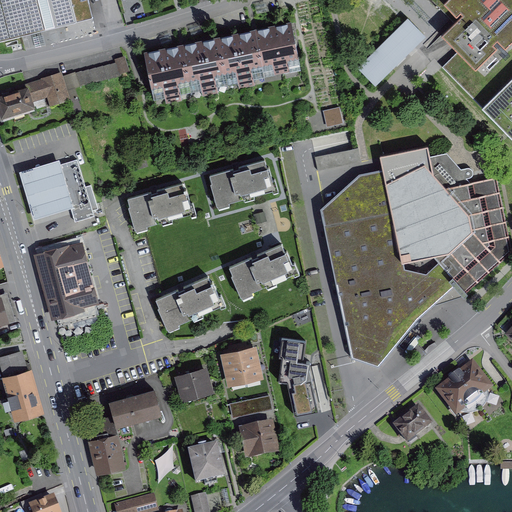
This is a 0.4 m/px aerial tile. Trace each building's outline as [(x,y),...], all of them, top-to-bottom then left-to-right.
[(0,0),(0,37),(2,43),(94,20),(92,12),(90,6),(88,0),(0,0)] [(431,0),(451,20),(462,10),(460,9),(456,13),(443,0),(431,0)] [(494,41),(497,37),(505,44),(510,40),(511,37),(511,0),(443,0),(456,13),(460,9),(462,10),(451,20),(441,31),(459,49),(475,66),(497,44),(494,41)] [(410,18),(359,67),(376,85),(427,36),(410,18)] [(292,24),(255,32),(266,83),(303,76),(292,24)] [(255,32),(219,39),(229,91),(266,83),(255,32)] [(459,49),(442,65),(482,104),(511,74),(511,42),(510,40),(505,44),(497,37),(494,41),(497,44),(475,66),(459,49)] [(219,39),(182,47),(192,98),(229,91),(219,39)] [(182,47),(145,54),(156,106),(192,98),(182,47)] [(76,90),(131,73),(125,57),(115,60),(115,63),(63,77),(71,102),(79,98),(76,90)] [(30,89),(0,98),(0,107),(4,122),(71,102),(63,77),(62,73),(29,83),(30,89)] [(511,74),(482,104),(511,134),(511,74)] [(325,109),(327,126),(344,123),(341,106),(325,109)] [(469,182),(465,179),(470,178),(471,177),(472,176),(473,175),(473,173),(473,172),(473,171),(472,169),(471,168),(470,168),(468,167),(466,168),(457,170),(443,154),(430,157),(428,145),(379,155),(386,187),(331,198),(320,208),(351,358),(379,367),(418,318),(449,290),(455,285),(464,295),(468,292),(467,292),(511,251),(496,177),(469,182)] [(318,168),(331,167),(331,161),(326,161),(325,154),(317,155),(318,168)] [(145,157),(134,160),(137,169),(147,165),(145,157)] [(264,159),(210,175),(218,205),(273,189),(264,159)] [(38,167),(21,172),(35,222),(52,217),(74,210),(77,222),(96,216),(81,166),(64,171),(61,160),(38,167)] [(182,183),(128,198),(137,228),(191,213),(182,183)] [(281,244),(229,267),(242,295),(294,273),(281,244)] [(40,255),(55,313),(78,307),(77,304),(95,299),(86,266),(83,267),(78,245),(40,255)] [(208,276),(156,299),(169,327),(220,305),(208,276)] [(0,295),(0,326),(10,324),(16,322),(7,293),(0,295)] [(78,307),(55,313),(59,326),(99,315),(95,299),(77,304),(78,307)] [(282,374),(285,374),(295,415),(319,410),(312,378),(302,380),(301,375),(305,341),(282,337),(279,356),(284,357),(282,374)] [(253,348),(224,355),(230,382),(259,375),(253,348)] [(45,416),(33,370),(28,371),(23,353),(0,359),(18,423),(45,416)] [(476,362),(437,391),(461,423),(500,394),(476,362)] [(204,369),(178,377),(184,397),(210,390),(204,369)] [(154,391),(111,403),(117,425),(160,413),(154,391)] [(269,396),(231,404),(233,415),(272,407),(269,396)] [(420,405),(395,424),(410,445),(436,425),(420,405)] [(109,418),(90,423),(101,469),(124,464),(116,432),(112,433),(109,418)] [(269,427),(242,433),(246,454),(274,449),(269,427)] [(216,444),(190,450),(197,482),(223,476),(216,444)] [(221,490),(224,505),(230,504),(226,489),(221,490)] [(208,511),(204,494),(192,496),(196,511),(208,511)] [(61,511),(56,496),(30,506),(32,511),(61,511)] [(153,496),(116,505),(118,511),(148,511),(157,510),(153,496)]
